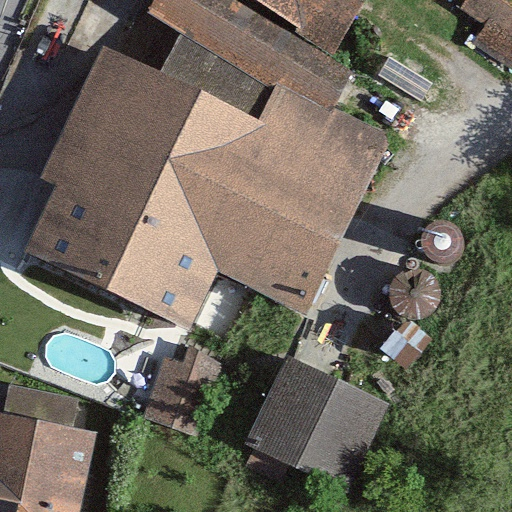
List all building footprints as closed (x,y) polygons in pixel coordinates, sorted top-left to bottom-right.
[(126,0),(123,7),(266,91),(319,114),(344,70),(321,57),(353,0),(126,0)] [(511,0),(457,0),(511,37),(511,0)] [(251,123),(115,62),(25,263),(176,330),(202,273),(301,317),(379,141),(319,114),(266,91),(251,123)] [(188,377),(167,370),(152,416),(200,431),(222,367),(195,357),(188,377)] [(382,409),(292,367),(257,444),(347,486),(382,409)] [(0,511),(77,511),(91,443),(0,425),(0,511)]
